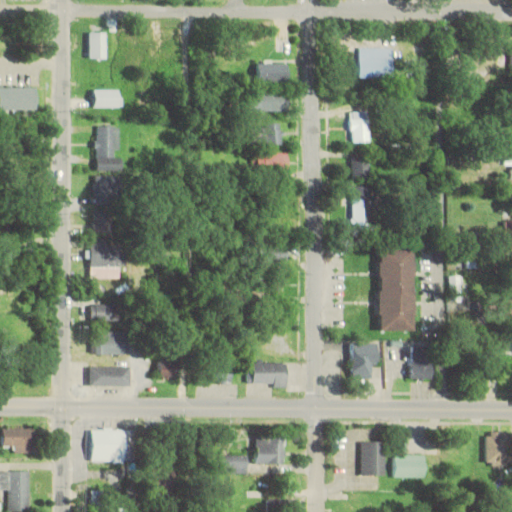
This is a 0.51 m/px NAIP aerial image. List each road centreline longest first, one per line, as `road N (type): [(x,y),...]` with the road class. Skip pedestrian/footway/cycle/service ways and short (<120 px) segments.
road 1 (tertiary): [(511,411),(0,408)]
road 2 (residential): [(511,12),(0,10)]
road 3 (residential): [(315,511),(313,0)]
road 4 (residential): [(62,511),(62,0)]
